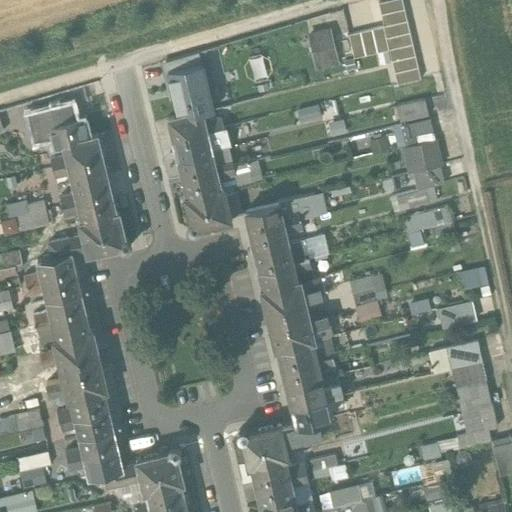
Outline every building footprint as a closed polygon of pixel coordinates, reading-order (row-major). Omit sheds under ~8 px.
[(402,0),(394,0),(378,4),(384,26),(347,34),(353,58),(389,50),(397,85),(420,80),(402,0)] [(330,28),(308,34),(317,69),(339,64),(330,28)] [(347,34),(337,37),(342,60),(353,58),(347,34)] [(198,52),(165,62),(168,73),(201,65),(198,52)] [(201,65),(168,73),(173,95),(207,87),(201,65)] [(356,80),(342,85),(345,97),(359,93),(356,80)] [(90,95),(102,93),(101,83),(63,89),(65,102),(79,99),(81,113),(93,112),(90,95)] [(207,87),(173,95),(175,102),(178,114),(179,115),(202,110),(203,111),(212,109),(209,98),(225,94),(223,83),(207,87)] [(400,126),(429,118),(425,99),(389,108),(393,124),(400,123),(400,126)] [(29,114),(36,141),(52,137),(54,147),(64,144),(64,143),(87,138),(87,136),(82,117),(76,119),(71,103),(29,114)] [(309,107),(296,110),(299,124),(312,121),(309,107)] [(202,110),(179,115),(178,114),(168,117),(171,128),(173,135),(172,135),(173,137),(207,130),(205,120),(203,111),(202,110)] [(220,116),(205,120),(207,130),(223,126),(220,116)] [(401,148),(435,140),(429,118),(400,126),(393,128),(398,149),(401,148)] [(343,120),(327,124),(331,137),(346,133),(343,120)] [(223,126),(207,130),(209,139),(225,136),(223,126)] [(207,130),(173,137),(174,144),(175,144),(178,157),(212,149),(209,139),(207,130)] [(87,138),(64,143),(64,144),(66,154),(69,163),(102,154),(97,133),(87,136),(87,138)] [(369,141),(372,154),(388,150),(385,138),(369,141)] [(435,140),(401,148),(408,174),(413,173),(440,166),(443,165),(436,140),(435,140)] [(212,149),(178,157),(181,169),(180,170),(182,176),(216,168),(214,158),(212,149)] [(66,154),(50,158),(53,167),(69,163),(66,154)] [(102,154),(69,163),(71,173),(73,182),(107,174),(102,154)] [(229,155),(214,158),(216,168),(232,164),(229,155)] [(69,163),(53,167),(55,177),(71,173),(69,163)] [(232,164),(216,168),(219,178),(234,174),(232,164)] [(440,166),(413,173),(417,191),(434,186),(445,183),(440,166)] [(216,168),(182,176),(184,183),(187,195),(188,196),(221,188),(221,187),(219,178),(216,168)] [(107,174),(73,182),(76,192),(78,201),(112,193),(107,174)] [(221,188),(188,196),(187,195),(185,195),(191,220),(189,223),(188,224),(188,226),(189,230),(193,232),(197,231),(199,229),(200,226),(210,223),(211,224),(231,219),(230,215),(225,194),(223,186),(221,187),(221,188)] [(417,191),(390,198),(394,213),(438,202),(434,186),(417,191)] [(349,187),(331,192),(333,197),(350,192),(349,187)] [(237,191),(225,194),(230,215),(242,212),(237,191)] [(76,192),(60,196),(62,205),(78,201),(76,192)] [(112,193),(78,201),(80,211),(83,220),(83,221),(117,213),(117,212),(112,193)] [(323,193),(279,202),(284,223),(300,219),(327,213),(323,193)] [(78,201),(62,205),(64,215),(80,211),(78,201)] [(279,202),(244,210),(245,212),(246,211),(249,224),(248,224),(249,230),(284,223),(279,202)] [(448,206),(403,219),(407,234),(428,228),(452,222),(448,206)] [(45,209),(18,216),(21,229),(48,222),(45,209)] [(117,213),(83,221),(83,220),(80,221),(83,233),(87,249),(86,250),(87,254),(109,249),(109,248),(119,245),(122,248),(126,249),(129,247),(131,243),(130,240),(127,238),(125,237),(118,212),(117,212),(117,213)] [(300,219),(284,223),(286,232),(302,229),(300,219)] [(452,222),(428,228),(434,239),(455,234),(452,222)] [(284,223),(249,230),(251,237),(252,237),(255,249),(288,241),(286,232),(284,223)] [(83,233),(73,235),(79,251),(86,250),(87,249),(83,233)] [(67,237),(47,242),(51,256),(69,252),(67,237)] [(288,241),(255,249),(258,262),(257,262),(259,269),(293,260),(309,256),(306,243),(290,247),(288,241)] [(458,244),(448,247),(449,254),(460,252),(458,244)] [(0,275),(21,273),(18,250),(0,251),(0,275)] [(51,256),(37,260),(40,270),(42,280),(76,271),(75,265),(74,265),(71,253),(72,253),(72,251),(69,252),(51,256)] [(309,256),(293,260),(295,270),(311,266),(309,256)] [(293,260),(259,269),(261,276),(261,275),(264,288),(261,289),(261,290),(298,280),(295,270),(293,260)] [(483,268),(458,274),(462,292),(488,286),(483,268)] [(40,270),(24,275),(26,284),(42,280),(40,270)] [(76,271),(42,280),(45,290),(47,300),(81,292),(77,278),(78,278),(76,271)] [(42,280),(26,284),(28,294),(45,290),(42,280)] [(298,280),(261,290),(266,310),(306,301),(303,290),(300,280),(298,280)] [(319,286),(303,290),(306,301),(322,297),(319,286)] [(374,287),(353,293),(361,325),(381,319),(374,287)] [(81,292),(47,300),(50,310),(52,320),(86,312),(85,304),(84,304),(81,292)] [(427,300),(408,304),(411,316),(430,311),(427,300)] [(306,301),(266,310),(275,347),(312,338),(312,339),(315,339),(312,328),(310,319),(306,301)] [(472,302),(437,310),(442,330),(477,322),(472,302)] [(50,310),(34,314),(36,324),(52,320),(50,310)] [(86,312),(52,320),(55,329),(57,338),(57,339),(93,331),(93,329),(90,330),(87,318),(88,318),(86,312)] [(326,315),(310,319),(312,328),(328,324),(326,315)] [(52,320),(36,324),(38,333),(55,329),(52,320)] [(395,321),(364,330),(368,346),(399,337),(395,321)] [(9,331),(0,332),(0,353),(13,350),(9,331)] [(93,331),(57,339),(57,338),(54,339),(56,349),(59,359),(98,350),(93,331)] [(312,338),(275,347),(276,348),(279,347),(282,359),(280,360),(282,366),(316,358),(314,349),(312,339),(312,338)] [(478,340),(446,348),(452,368),(482,361),(478,340)] [(330,345),(314,349),(316,358),(332,354),(330,345)] [(56,349),(41,353),(43,363),(59,359),(56,349)] [(98,350),(59,359),(63,378),(65,388),(68,398),(71,398),(71,396),(107,388),(98,350)] [(332,354),(316,358),(319,368),(335,364),(332,354)] [(316,358),(282,366),(284,373),(285,372),(288,385),(321,378),(319,368),(316,358)] [(482,361),(452,368),(456,387),(487,380),(482,361)] [(63,378),(47,382),(50,391),(65,388),(63,378)] [(321,378),(288,385),(292,398),(290,399),(291,405),(326,397),(322,381),(321,378)] [(338,378),(322,381),(326,397),(342,393),(338,378)] [(487,380),(456,387),(461,412),(492,405),(487,380)] [(107,388),(71,396),(71,398),(73,407),(76,416),(110,408),(105,389),(108,389),(107,388)] [(342,393),(326,397),(328,406),(344,402),(342,393)] [(326,397),(291,405),(293,412),(294,412),(297,424),(296,424),(296,426),(298,426),(317,421),(331,417),(328,406),(326,397)] [(492,405),(461,412),(467,434),(489,428),(498,426),(492,405)] [(73,407),(58,411),(60,420),(76,416),(73,407)] [(110,408),(76,416),(78,426),(80,435),(113,427),(110,415),(112,415),(110,408)] [(42,436),(48,435),(43,409),(0,416),(0,432),(40,425),(42,436)] [(76,416),(60,420),(62,430),(78,426),(76,416)] [(317,421),(298,426),(301,440),(321,436),(317,421)] [(281,423),(259,428),(260,429),(249,432),(248,430),(246,429),(243,429),(241,429),(237,434),(238,437),(240,439),(243,440),(249,465),(252,464),(252,463),(286,455),(286,456),(289,455),(286,443),(282,427),(281,423)] [(292,425),(282,427),(286,443),(296,441),(292,425)] [(113,427),(80,435),(82,444),(85,454),(119,445),(117,439),(116,439),(113,427)] [(467,434),(458,436),(460,447),(492,440),(489,428),(467,434)] [(510,437),(492,442),(500,476),(511,472),(511,444),(511,442),(510,437)] [(82,444),(67,448),(69,458),(85,454),(82,444)] [(119,445),(85,454),(87,463),(90,474),(103,471),(123,466),(119,452),(121,452),(119,445)] [(170,448),(169,451),(159,454),(158,453),(136,458),(137,461),(138,461),(142,478),(145,490),(148,490),(148,488),(181,481),(181,482),(184,481),(178,456),(179,456),(180,455),(180,454),(180,453),(181,452),(181,451),(181,450),(181,449),(178,446),(174,446),(170,448)] [(50,449),(21,457),(24,468),(53,460),(50,449)] [(85,454),(69,458),(71,467),(87,463),(85,454)] [(286,455),(252,463),(252,464),(255,475),(254,476),(256,483),(291,475),(288,465),(286,456),(286,455)] [(337,456),(313,461),(314,469),(329,466),(339,463),(337,456)] [(450,456),(421,465),(426,482),(455,473),(450,456)] [(137,461),(128,463),(132,480),(142,478),(138,461),(137,461)] [(304,461),(288,465),(291,475),(306,471),(304,461)] [(123,466),(103,471),(107,486),(126,481),(123,466)] [(329,466),(314,469),(316,476),(331,473),(329,466)] [(306,471),(291,475),(293,484),(309,481),(306,471)] [(291,475),(256,483),(257,489),(258,489),(261,502),(295,494),(293,484),(291,475)] [(181,481),(148,488),(148,490),(150,498),(152,508),(185,500),(181,482),(181,481)] [(360,485),(330,492),(334,506),(363,499),(360,485)] [(0,498),(0,511),(28,511),(41,509),(36,490),(0,498)] [(295,494),(261,502),(263,511),(299,511),(298,505),(295,494)] [(150,498),(134,502),(136,511),(152,508),(150,498)] [(108,499),(96,502),(98,511),(110,508),(108,499)] [(185,500),(152,508),(153,511),(187,511),(187,507),(187,506),(185,500)] [(314,501),(298,505),(299,511),(309,511),(316,510),(314,501)]
